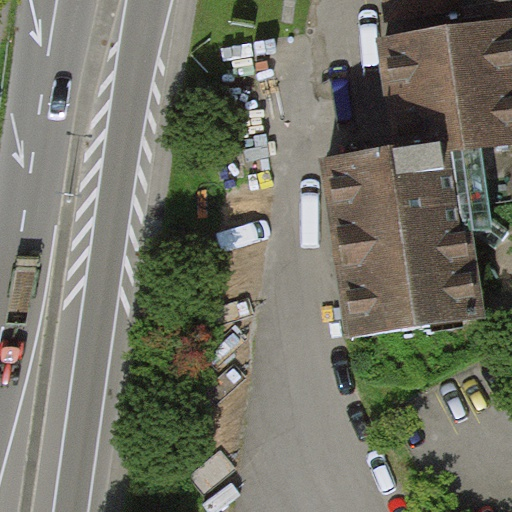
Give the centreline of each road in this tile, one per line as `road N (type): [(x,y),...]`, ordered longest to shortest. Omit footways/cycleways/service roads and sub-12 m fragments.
road 1 (secondary): [(72,511),(151,0)]
road 2 (secondary): [(66,35),(0,409)]
